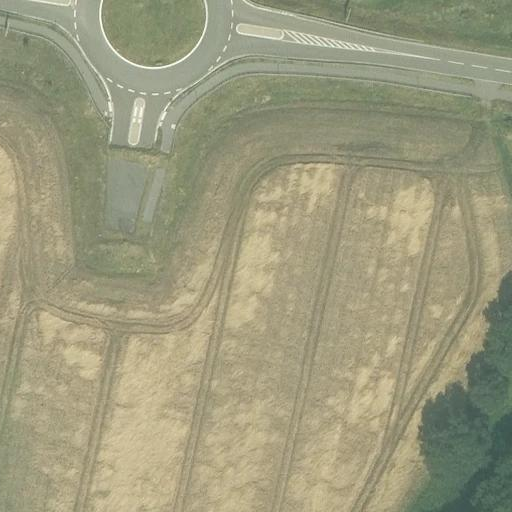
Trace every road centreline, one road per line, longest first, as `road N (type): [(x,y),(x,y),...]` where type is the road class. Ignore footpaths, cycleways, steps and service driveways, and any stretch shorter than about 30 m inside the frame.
road 1 (unclassified): [(224,32),(511,72)]
road 2 (unclassified): [(146,91),(120,238)]
